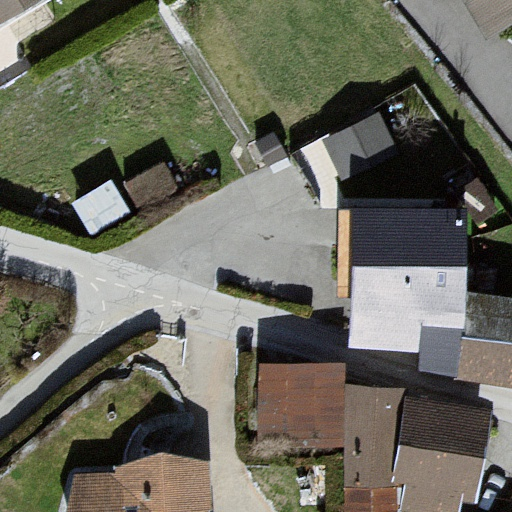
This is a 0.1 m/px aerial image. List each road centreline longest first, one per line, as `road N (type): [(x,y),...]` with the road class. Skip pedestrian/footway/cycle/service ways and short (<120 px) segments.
road 1 (residential): [(144,287),(511,404)]
road 2 (residential): [(144,287),(0,413)]
road 3 (residential): [(0,239),(144,287)]
